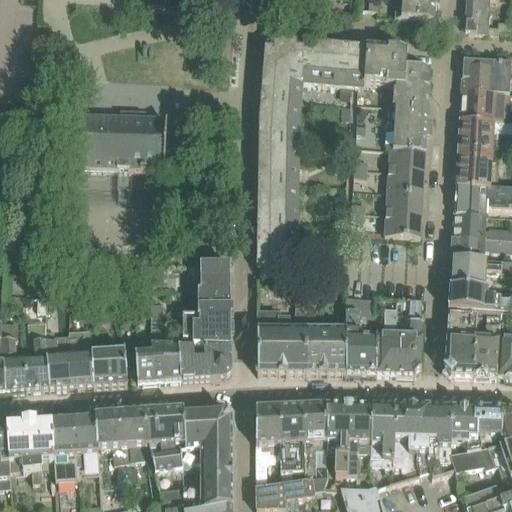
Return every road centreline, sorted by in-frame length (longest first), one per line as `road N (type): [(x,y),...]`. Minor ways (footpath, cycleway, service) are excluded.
road 1 (residential): [(258,0),(241,165),(244,398)]
road 2 (residential): [(455,0),(430,398)]
road 3 (residential): [(244,398),(0,415)]
road 4 (residential): [(430,398),(244,398)]
